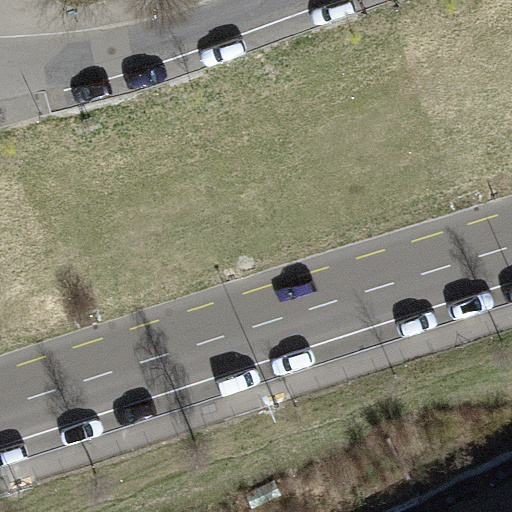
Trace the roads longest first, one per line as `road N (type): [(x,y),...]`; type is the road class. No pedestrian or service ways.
road 1 (tertiary): [(511,250),(0,411)]
road 2 (unclassified): [(0,62),(162,31),(251,0)]
